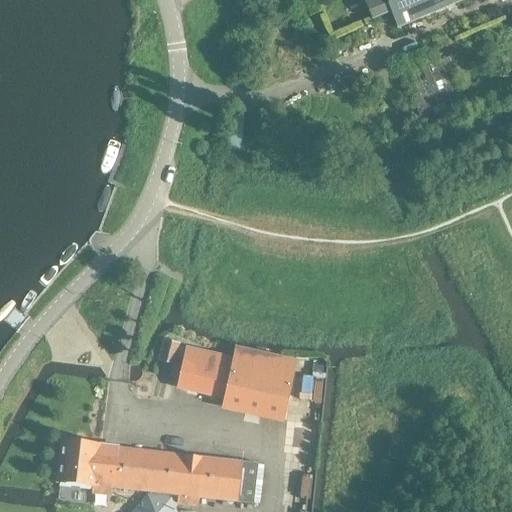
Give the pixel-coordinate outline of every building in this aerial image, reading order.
[(362,0),(372,23),(392,14),(398,29),(466,0),(362,0)] [(179,344),(162,340),(157,362),(175,366),(179,344)] [(227,397),(225,407),(283,420),(295,365),(237,352),(234,363),(187,352),(180,387),(227,397)] [(110,488),(155,493),(253,504),(258,464),(62,442),(57,482),(91,486),(90,495),(109,497),(110,488)] [(170,511),(167,502),(148,500),(137,511),(170,511)]
